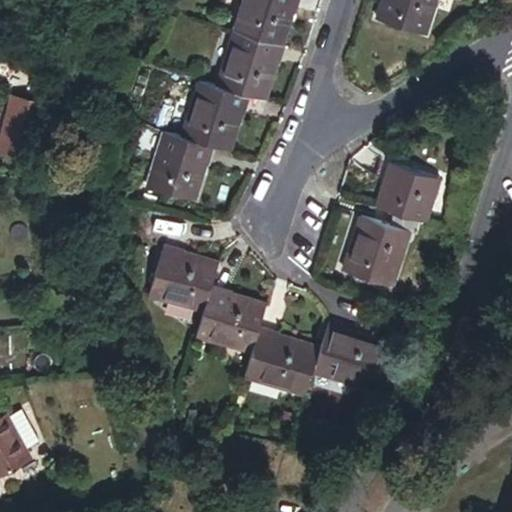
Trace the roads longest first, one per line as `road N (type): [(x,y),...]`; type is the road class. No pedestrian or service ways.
road 1 (unclassified): [(511,141),(420,401),(364,470),(349,511)]
road 2 (residential): [(511,47),(297,140)]
road 3 (unclassified): [(511,415),(482,428),(400,511)]
road 4 (residential): [(297,140),(343,0)]
